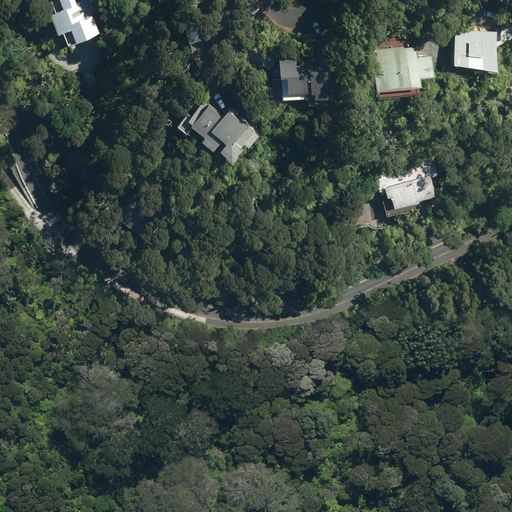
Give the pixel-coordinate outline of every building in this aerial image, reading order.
[(63,31),(69,46),(96,33),(88,15),(97,12),(91,0),(83,0),(74,4),(72,0),(50,0),(55,12),(47,15),(55,35),(63,31)] [(207,16),(188,19),(194,55),(213,52),(207,16)] [(446,64),(487,66),(489,30),(448,27),(446,64)] [(363,44),(364,85),(409,84),(409,77),(423,76),(423,55),(408,55),(408,43),(363,44)] [(322,83),(321,55),(271,56),(272,75),(262,75),(263,93),(270,93),(270,95),(293,95),(293,97),(323,97),(322,94),(330,94),(330,83),(322,83)] [(216,156),(222,162),(228,155),(226,154),(233,146),(232,145),(235,142),(239,146),(250,132),(239,122),(240,121),(220,105),(214,113),(200,101),(199,102),(194,98),(181,114),(177,110),(167,123),(179,133),(184,127),(195,136),(191,140),(203,150),(212,139),(215,142),(209,150),(216,156)] [(384,196),(387,206),(409,200),(409,198),(425,193),(422,185),(425,185),(422,174),(428,172),(423,153),(366,170),(371,189),(375,188),(377,195),(381,194),(382,197),(384,196)] [(121,214),(147,229),(163,201),(137,187),(121,214)]
